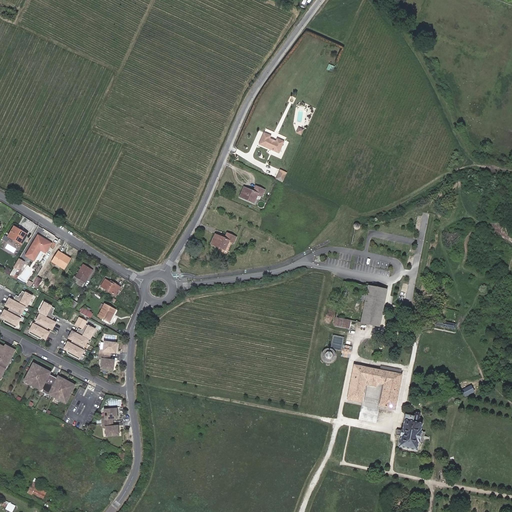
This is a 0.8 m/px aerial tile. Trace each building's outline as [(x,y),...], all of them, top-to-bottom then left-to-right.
[(335,66),(329,63),(327,69),(332,72),(335,66)] [(259,145),(279,154),(285,141),(277,138),(276,141),(270,138),(271,136),(264,133),(259,145)] [(280,172),(276,179),(283,181),(286,175),(280,172)] [(238,197),(253,203),(257,193),(262,195),(264,190),(256,186),(254,192),(242,187),(238,197)] [(14,226),(8,236),(21,244),(27,234),(14,226)] [(52,242),(38,234),(25,255),(34,261),(41,250),(46,253),(52,242)] [(214,235),(210,245),(224,251),(229,241),(233,243),(235,238),(226,234),(224,239),(214,235)] [(70,258),(58,251),(52,260),(65,268),(70,258)] [(93,269),(83,262),(75,274),(80,277),(81,276),(86,280),(93,269)] [(18,268),(15,266),(10,274),(14,276),(18,268)] [(42,281),(37,278),(32,285),(37,288),(42,281)] [(105,278),(101,285),(115,294),(120,285),(113,280),(112,282),(109,280),(105,278)] [(386,289),(368,286),(361,323),(380,326),(386,289)] [(32,295),(22,290),(19,295),(21,296),(20,297),(16,294),(14,298),(15,298),(14,301),(9,298),(5,305),(10,307),(9,310),(10,310),(9,312),(4,310),(1,316),(6,319),(4,321),(15,327),(21,316),(20,315),(26,304),(27,305),(32,295)] [(54,307),(44,302),(39,312),(41,312),(35,322),(34,321),(28,332),(39,338),(40,336),(45,338),(49,332),(44,329),(45,328),(46,328),(47,326),(52,329),(55,322),(51,320),(51,318),(53,319),(54,315),(50,313),(51,311),(52,312),(54,307)] [(115,308),(104,302),(98,314),(109,320),(115,308)] [(80,312),(88,316),(91,311),(83,307),(80,312)] [(336,318),(335,325),(349,328),(350,320),(336,318)] [(455,332),(458,324),(443,321),(437,320),(435,327),(455,332)] [(95,329),(84,323),(82,328),(83,329),(83,330),(78,328),(76,331),(78,332),(77,333),(72,331),(68,338),(73,340),(72,342),(73,343),(72,344),(68,342),(64,348),(69,351),(68,353),(79,359),(84,348),(83,347),(88,337),(90,338),(95,329)] [(333,335),(332,348),(341,349),(343,336),(333,335)] [(115,343),(104,342),(103,351),(100,350),(99,359),(102,359),(101,368),(112,369),(112,367),(113,367),(114,360),(109,359),(110,352),(115,353),(116,346),(115,346),(115,343)] [(7,366),(16,350),(6,345),(5,347),(3,350),(0,348),(0,361),(0,362),(0,376),(3,372),(4,373),(6,369),(5,368),(6,365),(7,366)] [(352,347),(343,345),(341,356),(350,357),(352,347)] [(325,348),(324,349),(323,349),(322,350),(321,351),(320,353),(320,355),(319,357),(320,357),(320,359),(321,361),(322,362),(324,363),(325,364),(327,365),(329,365),(331,364),(332,363),(334,362),(335,361),(336,359),(336,358),(337,356),(336,354),(336,352),(335,351),(333,349),(332,348),(330,348),(329,348),(328,348),(327,348),(325,348)] [(52,383),(53,381),(55,377),(50,374),(51,372),(39,366),(39,367),(33,364),(25,380),(31,383),(30,384),(41,389),(42,388),(50,393),(49,394),(60,399),(61,399),(67,401),(75,386),(70,383),(70,382),(58,376),(54,384),(52,383)] [(401,386),(402,380),(403,374),(355,365),(348,399),(364,402),(366,391),(364,391),(366,379),(370,380),(379,382),(385,383),(401,386)] [(381,406),(396,409),(401,386),(385,383),(381,406)] [(461,390),(465,397),(475,391),(471,385),(461,390)] [(115,409),(104,410),(105,419),(102,419),(103,427),(106,427),(107,436),(118,435),(117,433),(119,433),(118,426),(113,426),(112,419),(117,418),(117,412),(116,412),(115,409)] [(414,415),(406,414),(403,430),(397,429),(396,435),(402,436),(400,447),(418,451),(420,442),(425,443),(427,431),(422,430),(424,421),(421,421),(422,415),(421,412),(416,411),(415,411),(414,415)] [(104,442),(91,435),(89,440),(102,446),(102,445),(104,442)] [(102,445),(102,446),(100,450),(97,449),(95,455),(103,458),(107,447),(102,445)] [(121,465),(126,454),(122,453),(119,458),(116,457),(114,462),(121,465)] [(35,481),(28,495),(31,496),(32,494),(43,499),(46,494),(35,489),(38,482),(35,481)] [(2,499),(0,502),(0,505),(5,508),(8,502),(2,499)] [(11,511),(15,506),(9,503),(6,509),(11,511)]
